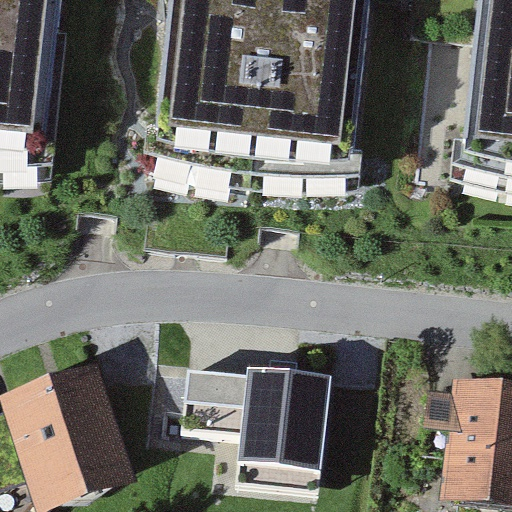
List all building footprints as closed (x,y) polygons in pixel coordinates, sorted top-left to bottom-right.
[(54,0),(0,0),(0,166),(33,166),(54,0)] [(364,0),(166,0),(146,152),(207,170),(283,181),(342,178),(364,0)] [(511,0),(481,0),(459,166),(511,177),(511,0)] [(322,478),(332,372),(254,365),(244,471),(322,478)] [(183,443),(190,375),(158,372),(151,440),(183,443)] [(93,373),(0,403),(0,430),(26,511),(79,511),(132,495),(93,373)] [(511,511),(511,397),(448,391),(435,511),(442,511),(511,511)]
